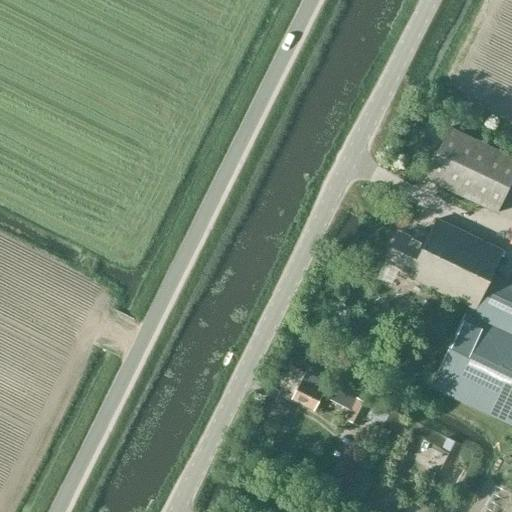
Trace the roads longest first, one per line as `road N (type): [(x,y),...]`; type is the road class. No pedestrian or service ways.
road 1 (unclassified): [(59,511),(312,0)]
road 2 (tertiary): [(180,511),(433,0)]
